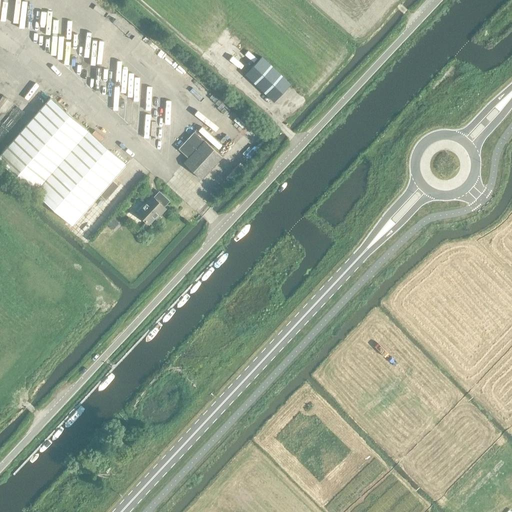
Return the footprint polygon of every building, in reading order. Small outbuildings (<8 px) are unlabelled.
[(261,57),(245,74),(274,102),(290,84),(261,57)] [(0,154),(0,161),(73,225),(126,164),(50,97),(0,154)] [(178,148),(188,158),(184,162),(201,179),(222,157),(194,131),(178,148)] [(153,196),(137,213),(148,224),(157,214),(159,215),(165,208),(153,196)] [(113,219),(107,224),(112,229),(118,223),(113,219)] [(231,328),(242,338),(247,332),(237,322),(231,328)]
